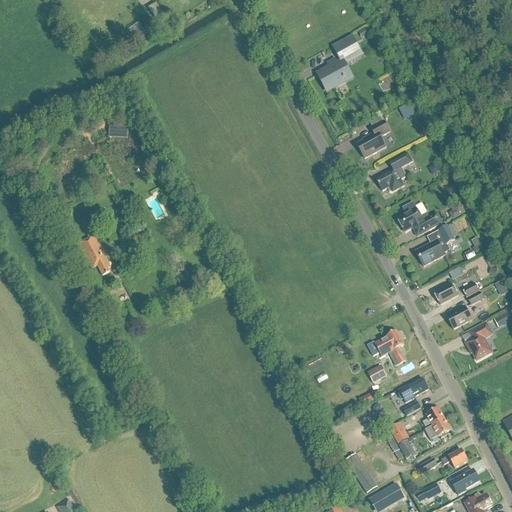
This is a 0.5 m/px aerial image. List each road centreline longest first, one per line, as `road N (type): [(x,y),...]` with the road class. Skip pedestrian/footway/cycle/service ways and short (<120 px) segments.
road 1 (tertiary): [(511,500),(237,0)]
road 2 (track): [(207,511),(76,271)]
